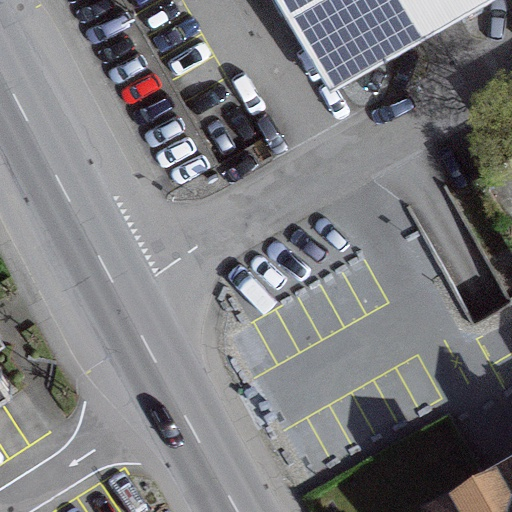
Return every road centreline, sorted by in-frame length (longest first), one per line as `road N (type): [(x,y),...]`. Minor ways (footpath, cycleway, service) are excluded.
road 1 (residential): [(120,291),(511,68)]
road 2 (primary): [(0,67),(120,291)]
road 3 (primary): [(120,291),(238,511)]
